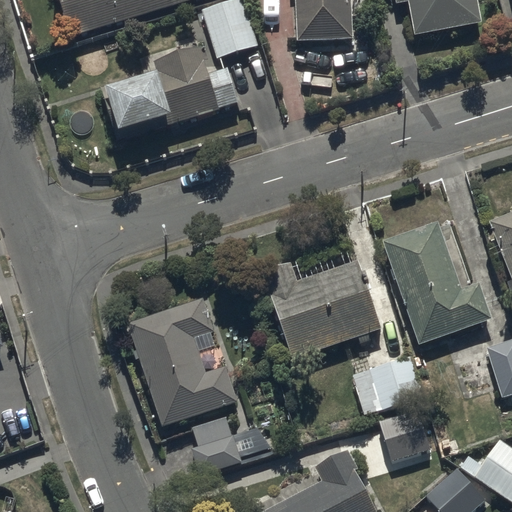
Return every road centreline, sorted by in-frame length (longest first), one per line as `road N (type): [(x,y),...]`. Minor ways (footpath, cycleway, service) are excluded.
road 1 (residential): [(38,252),(511,107)]
road 2 (residential): [(38,252),(95,437),(129,511)]
road 3 (residential): [(0,128),(38,252)]
